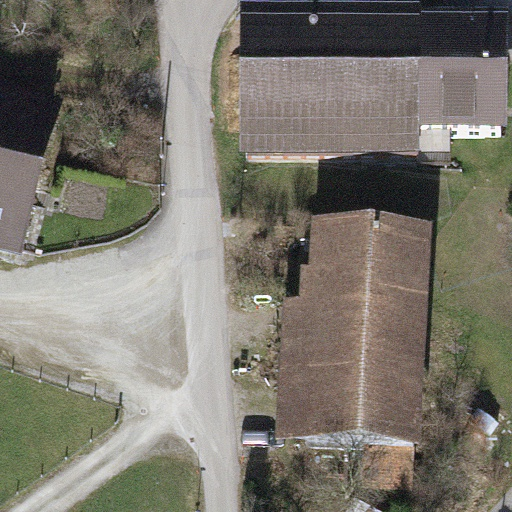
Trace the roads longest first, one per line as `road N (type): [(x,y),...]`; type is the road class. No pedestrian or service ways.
road 1 (residential): [(221,511),(182,0)]
road 2 (track): [(0,349),(210,402),(36,511)]
road 3 (track): [(0,63),(188,91)]
